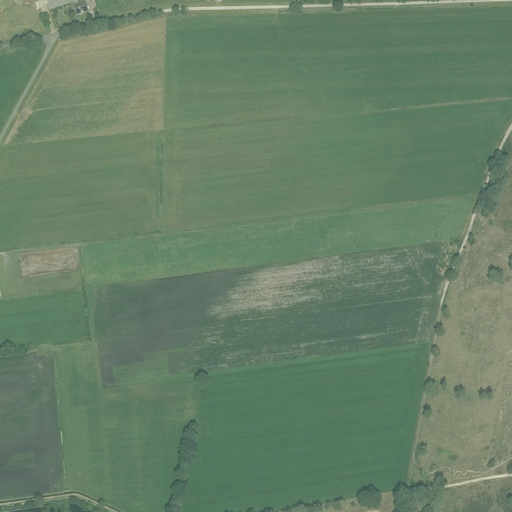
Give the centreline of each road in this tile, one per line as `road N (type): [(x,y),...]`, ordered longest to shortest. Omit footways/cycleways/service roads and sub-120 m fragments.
road 1 (unclassified): [(55,34),(177,11),(493,0)]
road 2 (track): [(511,125),(444,293),(413,456)]
